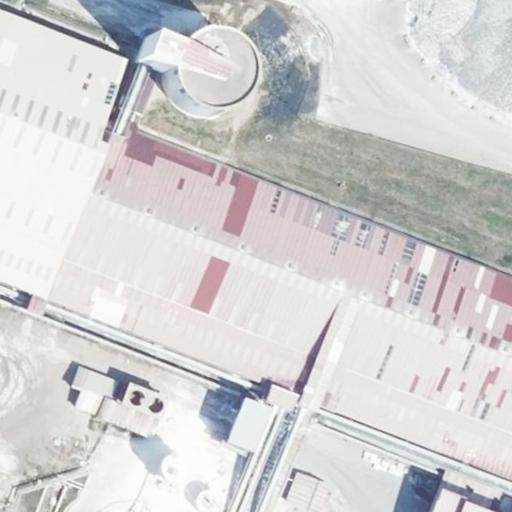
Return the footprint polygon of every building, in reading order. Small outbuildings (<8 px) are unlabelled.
[(0,283),(511,481),(511,511),(484,511),(495,487),(447,469),(430,511),(511,511),(511,276),(140,132),(159,81),(164,83),(167,100),(177,113),(186,120),(197,124),(206,125),(218,122),(229,118),(238,109),(243,98),(246,88),(245,77),(242,67),(237,59),(230,51),(218,45),(205,43),(193,45),(181,51),(175,56),(146,45),(116,122),(109,120),(133,58),(0,7),(0,283)] [(163,401),(72,365),(64,385),(73,388),(67,404),(149,436),(163,401)] [(165,455),(156,476),(179,484),(187,464),(165,455)] [(337,511),(346,491),(302,473),(289,502),(313,511),(337,511)] [(197,503),(198,509),(199,511),(220,511),(222,509),(223,505),(222,501),(221,498),(218,495),(215,493),(211,493),(206,493),(200,497),(197,503)]
